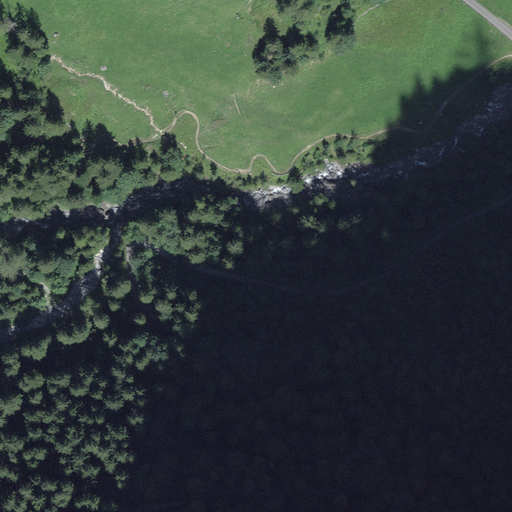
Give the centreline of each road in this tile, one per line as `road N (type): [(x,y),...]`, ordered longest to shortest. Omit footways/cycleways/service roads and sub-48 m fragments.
road 1 (track): [(172,326),(281,431),(315,452),(373,457),(373,464),(345,483),(109,511)]
road 2 (track): [(172,326),(137,300),(129,264),(136,243),(191,267),(295,290),(342,291),(404,263),(511,195)]
